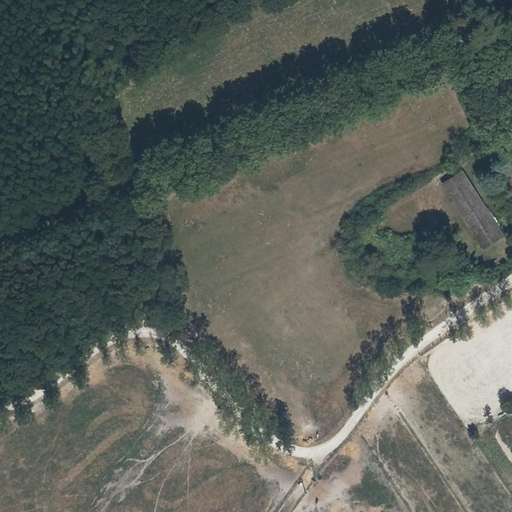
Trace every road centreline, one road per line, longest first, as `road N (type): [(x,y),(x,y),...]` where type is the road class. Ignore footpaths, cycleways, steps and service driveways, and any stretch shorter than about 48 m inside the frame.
road 1 (unclassified): [(0,405),(16,403),(93,349),(140,332),(168,339),(249,426),(284,449),(312,455),(329,447),(385,376),(431,335),(511,280)]
road 2 (track): [(0,247),(427,70),(511,46)]
